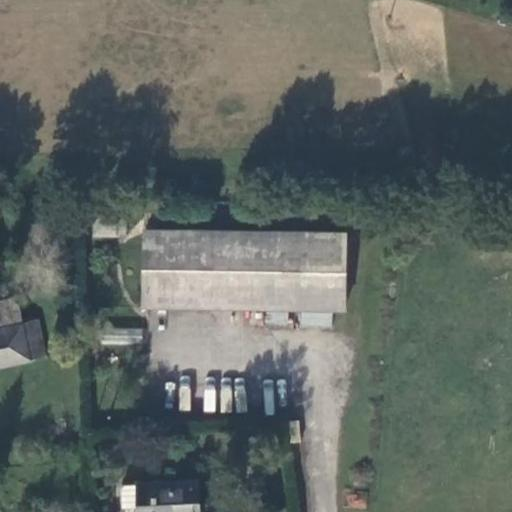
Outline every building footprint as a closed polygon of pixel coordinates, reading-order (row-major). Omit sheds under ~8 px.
[(91,224),(90,243),(112,243),(113,224),(91,224)] [(146,235),(144,317),(347,322),(349,239),(146,235)] [(0,367),(36,359),(29,323),(15,326),(9,301),(0,303),(0,367)] [(136,511),(196,511),(195,487),(136,491),(136,511)] [(365,491),(344,494),(347,509),(367,506),(365,491)]
